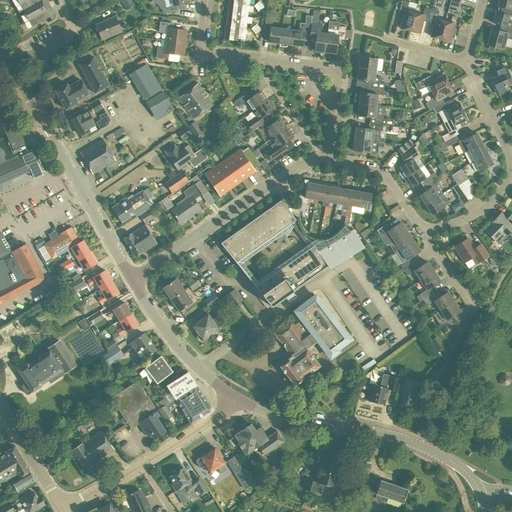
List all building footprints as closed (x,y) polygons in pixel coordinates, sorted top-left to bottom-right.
[(12,0),(21,11),(23,10),(25,14),(21,16),(29,28),(31,26),(32,27),(50,17),(51,20),(47,22),(48,23),(53,20),(54,19),(55,19),(55,18),(55,17),(55,16),(55,15),(55,14),(47,0),(12,0)] [(119,0),(126,10),(134,5),(131,0),(119,0)] [(165,14),(177,11),(176,5),(190,1),(189,0),(164,0),(166,7),(164,7),(165,14)] [(511,0),(499,0),(497,7),(508,10),(511,10),(511,0)] [(410,32),(415,14),(414,13),(416,9),(408,7),(409,4),(402,2),(398,15),(403,17),(400,29),(410,32)] [(247,19),(249,8),(229,5),(228,17),(247,19)] [(429,23),(432,9),(425,7),(422,16),(415,14),(410,32),(420,34),(423,21),(429,23)] [(440,40),(445,22),(437,20),(439,11),(432,9),(429,23),(434,24),(431,38),(440,40)] [(511,10),(508,10),(507,13),(499,11),(498,11),(497,14),(495,13),(493,23),(504,27),(511,28),(511,10)] [(102,40),(121,31),(115,16),(95,24),(102,40)] [(246,31),(247,19),(228,17),(226,28),(246,31)] [(445,22),(440,40),(450,43),(457,18),(452,17),(450,23),(445,22)] [(166,40),(185,43),(187,30),(172,29),(173,23),(159,22),(158,33),(167,33),(166,40)] [(328,34),(327,34),(320,33),(322,24),(318,23),(311,22),(310,22),(309,29),(310,30),(310,35),(317,36),(315,51),(326,52),(328,34)] [(310,30),(309,29),(304,29),(305,24),(299,23),(299,31),(293,30),(291,45),(302,47),(303,41),(309,42),(309,35),(310,35),(310,30)] [(279,46),(281,29),(271,28),(271,25),(265,24),(263,36),(270,37),(269,43),(279,44),(279,46)] [(328,34),(326,52),(336,53),(338,39),(344,40),(346,28),(339,27),(338,30),(328,29),(327,34),(328,34)] [(511,28),(504,27),(503,33),(491,29),(486,46),(504,51),(505,46),(507,39),(511,40),(511,28)] [(245,41),(246,31),(226,28),(225,40),(237,41),(237,40),(245,41)] [(291,45),(293,30),(281,29),(279,46),(286,47),(287,45),(291,45)] [(42,40),(46,44),(52,39),(48,34),(42,40)] [(184,55),(185,43),(166,40),(165,48),(157,47),(157,52),(156,57),(169,59),(170,54),(184,55)] [(87,52),(75,59),(78,64),(90,58),(87,52)] [(106,87),(109,86),(93,56),(90,58),(78,64),(94,94),(106,87)] [(359,68),(376,71),(378,59),(360,56),(359,68)] [(140,67),(146,64),(144,59),(138,63),(140,67)] [(498,95),(507,91),(506,87),(511,84),(511,82),(505,67),(495,71),(497,77),(491,79),(498,95)] [(376,77),(376,71),(359,68),(357,80),(370,82),(369,88),(374,88),(384,89),(385,83),(381,83),(381,77),(376,77)] [(431,92),(448,84),(443,75),(431,81),(429,76),(417,83),(420,88),(427,84),(431,92)] [(88,94),(80,79),(68,86),(67,84),(54,91),(65,110),(77,103),(76,101),(88,94)] [(193,119),(213,105),(198,84),(178,98),(193,119)] [(437,106),(441,105),(444,103),(441,98),(452,92),(448,84),(431,92),(434,97),(425,104),(429,111),(433,109),(437,106)] [(387,90),(384,89),(374,88),(374,94),(361,93),(359,104),(377,106),(379,95),(387,96),(387,90)] [(173,109),(163,91),(145,102),(153,115),(165,107),(168,112),(173,109)] [(252,111),(267,100),(260,91),(248,99),(245,95),(234,103),(238,107),(246,102),(252,111)] [(410,102),(418,98),(414,91),(408,95),(410,102)] [(94,113),(103,108),(98,100),(89,105),(94,113)] [(267,100),(252,111),(256,116),(246,123),(251,131),(264,122),(261,118),(274,109),(267,100)] [(448,101),(444,103),(441,105),(437,106),(433,109),(435,114),(438,112),(443,123),(449,119),(463,113),(457,102),(450,106),(448,101)] [(383,125),(392,126),(392,120),(383,119),(384,107),(377,106),(359,104),(358,116),(370,117),(369,123),(383,125)] [(79,134),(88,129),(95,125),(87,111),(80,115),(71,120),(79,134)] [(108,125),(110,120),(106,112),(99,116),(101,119),(96,122),(100,130),(108,125)] [(448,133),(441,137),(444,141),(458,134),(456,129),(468,123),(463,113),(449,119),(443,123),(448,133)] [(272,138),(287,127),(280,118),(265,129),(272,138)] [(26,152),(24,147),(26,146),(14,119),(1,125),(6,137),(0,140),(0,184),(28,172),(30,177),(43,171),(33,149),(26,152)] [(167,131),(176,125),(172,119),(163,126),(167,131)] [(197,141),(205,136),(195,121),(187,126),(197,141)] [(382,131),(383,125),(369,123),(369,129),(356,128),(355,139),(379,142),(380,131),(382,131)] [(116,138),(124,133),(121,127),(105,137),(108,141),(115,136),(116,138)] [(287,127),(272,138),(275,142),(270,146),(272,148),(264,154),(269,161),(285,150),(281,145),(293,136),(287,127)] [(181,139),(190,134),(186,128),(177,134),(181,139)] [(463,154),(482,144),(476,133),(463,140),(462,138),(457,141),(463,154)] [(92,175),(115,161),(102,139),(79,152),(92,175)] [(384,143),(379,142),(355,139),(353,151),(371,153),(377,154),(378,147),(383,148),(384,143)] [(400,155),(413,145),(409,140),(396,151),(400,155)] [(436,153),(447,147),(444,141),(433,147),(436,153)] [(178,151),(174,144),(165,151),(169,157),(177,168),(179,171),(185,166),(183,164),(188,160),(191,165),(202,158),(198,151),(195,153),(195,152),(193,153),(187,145),(183,148),(183,147),(178,151)] [(473,161),(487,154),(482,144),(463,154),(462,154),(467,164),(473,161)] [(404,179),(419,168),(413,159),(418,156),(414,149),(401,157),(405,164),(400,167),(402,170),(399,172),(404,179)] [(221,196),(255,172),(239,150),(205,174),(221,196)] [(487,154),(473,161),(479,171),(493,164),(487,154)] [(269,166),(265,159),(260,163),(265,169),(269,166)] [(425,176),(419,168),(404,179),(408,185),(411,183),(413,187),(420,182),(423,186),(433,180),(430,175),(426,178),(425,176)] [(457,172),(463,182),(468,179),(461,169),(457,172)] [(171,178),(179,189),(188,182),(181,171),(171,178)] [(458,186),(463,182),(457,172),(451,176),(457,184),(458,186)] [(172,194),(179,189),(171,178),(164,182),(172,194)] [(202,196),(208,192),(200,180),(199,180),(195,184),(182,192),(186,197),(176,204),(177,206),(171,210),(176,217),(177,216),(182,223),(201,209),(194,200),(201,195),(202,196)] [(425,205),(438,197),(442,194),(433,180),(423,186),(426,191),(419,196),(425,205)] [(307,193),(302,192),(300,202),(308,203),(309,198),(317,200),(319,185),(308,183),(307,193)] [(463,194),(458,186),(457,184),(452,187),(458,197),(463,194)] [(325,207),(326,207),(327,206),(330,187),(319,185),(317,200),(323,201),(322,206),(325,207)] [(327,206),(326,207),(328,207),(329,202),(338,203),(340,189),(337,188),(330,187),(327,206)] [(342,204),(341,210),(348,211),(348,210),(352,188),(347,187),(347,190),(340,189),(338,203),(342,204)] [(348,210),(348,211),(351,211),(352,206),(359,207),(362,193),(356,192),(356,189),(352,188),(348,210)] [(152,196),(147,189),(143,191),(142,191),(127,201),(126,199),(112,208),(121,222),(135,213),(136,216),(152,205),(148,199),(152,196)] [(370,213),(373,192),(368,191),(368,194),(362,193),(359,207),(365,208),(364,213),(370,213)] [(438,197),(425,205),(432,215),(445,207),(445,206),(449,203),(446,198),(441,201),(438,197)] [(452,204),(457,212),(466,206),(461,199),(452,204)] [(236,263),(296,221),(295,220),(296,220),(282,200),(220,243),(236,263)] [(159,208),(163,206),(160,201),(153,206),(155,210),(158,207),(159,208)] [(305,212),(306,205),(295,204),(294,210),(305,212)] [(145,224),(154,218),(148,209),(139,215),(145,224)] [(511,214),(508,219),(501,213),(492,223),(484,231),(495,242),(503,234),(506,236),(511,231),(511,214)] [(386,246),(388,246),(394,241),(408,232),(401,222),(391,229),(387,224),(376,231),(380,236),(381,238),(381,240),(384,243),(385,245),(386,246)] [(135,257),(156,244),(144,225),(123,239),(135,257)] [(70,247),(79,242),(74,233),(76,232),(73,228),(71,229),(70,227),(60,233),(61,235),(48,243),(46,244),(42,238),(34,243),(38,249),(44,245),(52,259),(71,248),(70,247)] [(329,268),(364,246),(354,229),(318,251),(314,246),(255,287),(271,307),(327,266),(329,268)] [(400,251),(414,242),(408,232),(394,241),(388,246),(390,249),(396,245),(400,250),(400,251)] [(0,300),(2,303),(30,288),(45,280),(25,244),(11,252),(1,233),(0,233),(0,245),(3,251),(5,255),(0,257),(0,300)] [(474,248),(468,238),(454,247),(464,263),(471,258),(475,265),(488,256),(481,244),(474,248)] [(77,259),(89,252),(82,240),(79,242),(70,247),(71,248),(77,259)] [(403,270),(413,263),(410,258),(420,251),(414,242),(400,251),(400,250),(395,254),(401,263),(399,264),(403,270)] [(89,252),(77,259),(82,266),(82,267),(84,271),(96,264),(94,259),(89,252)] [(61,268),(72,262),(70,259),(59,265),(61,268)] [(72,262),(61,268),(62,272),(74,265),(72,262)] [(420,281),(434,272),(428,262),(417,269),(413,263),(403,270),(406,276),(413,271),(420,281)] [(100,288),(111,281),(105,270),(93,277),(86,281),(90,286),(96,282),(100,288)] [(423,301),(434,294),(430,288),(440,282),(434,272),(420,281),(426,290),(419,295),(423,301)] [(189,287),(197,282),(196,281),(202,278),(199,273),(186,282),(189,287)] [(81,278),(68,286),(73,295),(76,293),(75,291),(85,284),(81,278)] [(171,300),(184,291),(176,279),(163,288),(171,300)] [(111,281),(100,288),(103,294),(97,298),(100,304),(107,300),(106,299),(118,292),(111,281)] [(197,282),(189,287),(192,291),(199,286),(197,282)] [(233,308),(243,300),(234,289),(224,296),(233,308)] [(184,291),(171,300),(179,311),(192,302),(184,291)] [(440,311),(453,302),(447,292),(437,299),(434,294),(423,301),(426,305),(427,305),(433,301),(440,311)] [(209,308),(219,301),(214,294),(204,301),(209,308)] [(349,339),(315,295),(305,303),(309,307),(298,316),(301,320),(293,326),(290,321),(274,334),(292,357),(288,359),(289,361),(281,367),(295,385),(303,379),(319,366),(306,350),(318,341),(331,358),(339,352),(337,349),(349,339)] [(81,307),(87,304),(83,298),(76,302),(80,308),(81,307)] [(119,321),(131,314),(124,302),(112,309),(106,313),(109,318),(115,315),(119,321)] [(450,319),(460,312),(453,302),(440,311),(433,315),(443,331),(453,324),(450,319)] [(100,310),(85,318),(90,326),(104,317),(100,310)] [(131,314),(119,321),(123,327),(117,331),(120,336),(126,332),(138,325),(131,314)] [(212,320),(207,314),(191,326),(197,333),(196,336),(199,339),(201,339),(202,340),(218,329),(218,328),(224,323),(219,316),(212,320)] [(156,350),(143,333),(129,344),(135,351),(139,347),(146,357),(156,350)] [(104,345),(108,351),(117,345),(113,339),(104,345)] [(76,365),(60,341),(48,349),(49,351),(28,365),(28,364),(18,370),(26,383),(23,385),(22,387),(26,394),(28,394),(32,392),(42,386),(42,385),(49,380),(51,383),(65,373),(64,373),(76,365)] [(124,355),(117,345),(100,357),(106,367),(124,355)] [(360,362),(368,359),(365,353),(358,357),(360,362)] [(156,383),(172,372),(160,356),(145,368),(156,383)] [(364,371),(376,363),(373,359),(361,367),(364,371)] [(175,398),(196,385),(188,372),(167,385),(175,398)] [(398,392),(401,378),(383,374),(380,386),(373,385),(369,402),(370,403),(375,404),(376,403),(383,405),(387,389),(398,392)] [(505,374),(501,376),(499,380),(501,385),(505,386),(509,385),(511,381),(509,376),(505,374)] [(165,432),(153,414),(157,411),(137,381),(111,398),(131,428),(139,423),(147,435),(151,433),(154,439),(165,432)] [(410,408),(416,383),(406,381),(400,406),(410,408)] [(175,398),(158,409),(165,421),(173,416),(169,411),(179,404),(190,423),(209,411),(210,407),(196,385),(175,398)] [(364,403),(358,394),(351,399),(358,408),(364,403)] [(93,411),(86,416),(90,423),(97,418),(93,411)] [(255,431),(251,424),(242,430),(239,429),(235,433),(235,435),(234,435),(235,436),(230,439),(234,445),(237,443),(245,454),(257,446),(263,455),(284,441),(277,431),(267,438),(259,428),(255,431)] [(113,449),(101,431),(82,444),(82,443),(71,450),(89,476),(99,469),(94,462),(113,449)] [(20,478),(30,473),(14,446),(5,452),(6,454),(0,457),(0,485),(18,474),(20,478)] [(224,463),(215,448),(205,454),(204,452),(200,455),(201,456),(200,457),(201,458),(195,461),(200,468),(205,465),(209,472),(216,468),(220,473),(225,470),(222,464),(224,463)] [(234,473),(242,468),(234,456),(226,461),(234,473)] [(336,476),(339,467),(330,465),(331,464),(322,462),(320,468),(319,468),(316,482),(307,479),(305,490),(321,494),(324,484),(334,487),(334,486),(335,486),(335,485),(340,487),(342,479),(337,477),(337,476),(336,476)] [(192,482),(183,468),(176,472),(174,472),(170,474),(170,476),(174,483),(171,484),(175,490),(183,485),(187,491),(196,486),(201,494),(206,491),(199,478),(192,482)] [(248,493),(256,488),(246,470),(238,475),(248,493)] [(30,473),(20,478),(12,483),(18,492),(35,482),(30,473)] [(407,490),(380,481),(377,490),(362,485),(356,506),(364,508),(368,496),(384,501),(385,497),(403,503),(407,490)] [(143,499),(139,489),(130,493),(130,494),(125,496),(131,511),(146,511),(151,510),(146,498),(143,499)] [(37,498),(34,493),(26,497),(25,496),(14,502),(19,509),(24,507),(27,511),(32,511),(44,505),(43,503),(44,501),(42,499),(40,499),(39,497),(37,498)] [(113,511),(109,503),(96,509),(95,508),(87,511),(113,511)]
